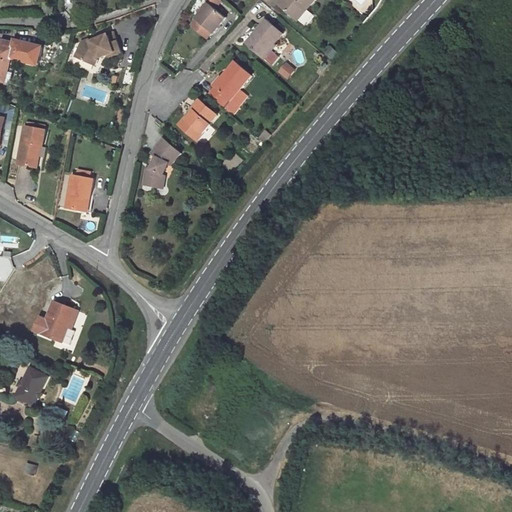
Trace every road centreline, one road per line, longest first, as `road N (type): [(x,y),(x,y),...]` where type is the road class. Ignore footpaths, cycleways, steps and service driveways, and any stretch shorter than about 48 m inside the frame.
road 1 (primary): [(435,0),(291,164),(175,330)]
road 2 (track): [(260,488),(300,425),(327,417),(379,422),(511,460)]
road 3 (residential): [(144,88),(105,263)]
road 4 (unclassified): [(132,405),(260,488),(266,511)]
road 5 (residential): [(0,204),(105,263)]
